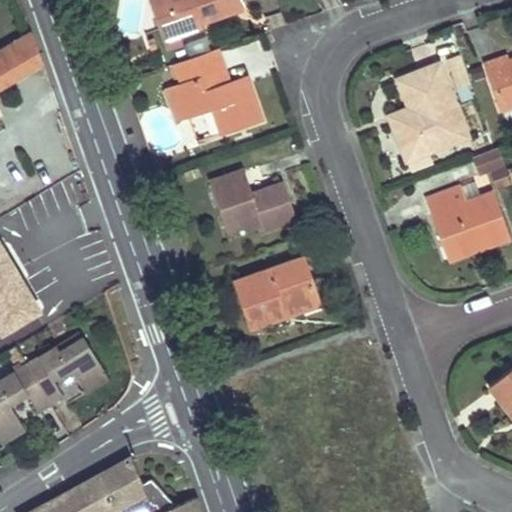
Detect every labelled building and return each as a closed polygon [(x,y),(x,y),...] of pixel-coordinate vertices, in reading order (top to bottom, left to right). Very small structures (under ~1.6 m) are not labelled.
[(240,0),(153,0),(164,30),(177,26),(181,36),(197,30),(196,27),(244,10),(240,0)] [(177,26),(164,30),(167,41),(181,36),(177,26)] [(0,87),(43,60),(34,33),(0,52),(0,87)] [(231,86),(218,48),(176,62),(183,82),(166,88),(177,122),(214,109),(222,134),(262,119),(249,81),(231,86)] [(462,54),(447,60),(456,86),(471,80),(462,54)] [(507,56),(485,64),(503,111),(511,107),(511,66),(509,59),(507,56)] [(439,62),(397,78),(409,108),(411,114),(392,122),(407,159),(425,152),(466,135),(454,104),(448,106),(443,93),(448,91),(439,62)] [(247,74),(229,80),(231,86),(249,81),(247,74)] [(409,108),(390,115),(392,122),(411,114),(409,108)] [(507,166),(501,149),(474,159),(480,176),(507,166)] [(430,164),(425,152),(407,159),(411,171),(430,164)] [(243,168),(210,179),(227,232),(261,220),(264,229),(296,217),(284,181),(251,192),(243,168)] [(462,185),(428,198),(446,247),(475,237),(480,251),(511,240),(511,233),(496,189),(466,199),(462,185)] [(475,237),(446,247),(450,261),(480,251),(475,237)] [(0,251),(0,328),(2,332),(38,311),(16,274),(19,273),(6,253),(2,256),(0,251)] [(303,256),(235,281),(251,328),(284,316),(282,308),(317,295),(303,256)] [(317,295),(282,308),(284,316),(320,303),(317,295)] [(78,330),(56,343),(58,348),(82,335),(78,330)] [(56,343),(25,362),(51,403),(63,395),(53,380),(72,368),(77,365),(88,384),(106,373),(82,335),(58,348),(56,343)] [(25,362),(0,377),(0,437),(17,428),(5,408),(10,405),(27,396),(37,410),(51,403),(25,362)] [(77,365),(72,368),(85,391),(109,378),(106,373),(88,384),(77,365)] [(511,366),(489,385),(511,413),(511,366)] [(10,405),(5,408),(17,428),(0,437),(0,440),(1,442),(25,428),(10,405)] [(200,511),(195,496),(177,503),(156,470),(150,473),(152,477),(146,479),(130,453),(127,455),(128,458),(29,511),(200,511)]
